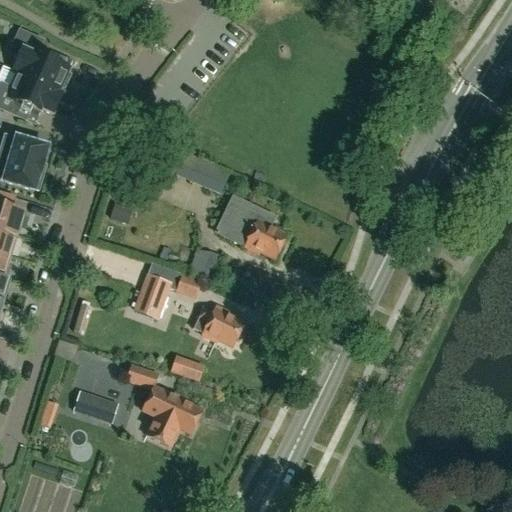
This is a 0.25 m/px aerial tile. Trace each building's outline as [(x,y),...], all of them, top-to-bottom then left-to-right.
[(11,73),(61,95),(61,94),(58,93),(59,89),(63,90),(69,76),(66,75),(68,70),(36,55),(42,42),(18,32),(7,56),(17,60),(11,73)] [(61,95),(11,73),(16,76),(10,90),(0,85),(0,111),(14,118),(19,105),(40,114),(41,112),(51,117),(61,95)] [(2,183),(32,192),(33,191),(37,193),(42,177),(39,176),(42,165),(41,164),(46,148),(15,139),(15,140),(3,137),(0,147),(0,152),(10,156),(2,183)] [(171,177),(220,197),(229,173),(179,152),(176,159),(156,150),(147,171),(170,180),(171,177)] [(274,219),(238,202),(231,198),(213,235),(221,238),(243,249),(243,250),(257,256),(258,254),(274,261),(285,238),(269,230),(274,219)] [(0,231),(15,237),(16,236),(17,236),(17,235),(16,235),(22,214),(0,207),(0,231)] [(0,231),(0,255),(9,258),(10,256),(11,256),(10,255),(11,251),(12,251),(12,250),(11,250),(15,237),(0,231)] [(201,242),(199,264),(224,266),(226,244),(201,242)] [(0,255),(0,279),(2,280),(3,280),(6,267),(7,267),(7,266),(8,262),(9,262),(9,261),(8,261),(9,258),(0,255)] [(146,276),(133,312),(158,321),(171,285),(146,276)] [(201,284),(180,277),(175,294),(195,301),(201,284)] [(0,303),(2,304),(6,290),(6,291),(7,290),(6,289),(7,285),(8,286),(8,285),(7,285),(8,281),(3,280),(2,280),(0,279),(0,303)] [(212,314),(201,309),(192,330),(202,335),(201,338),(215,344),(216,342),(232,349),(243,325),(227,317),(228,315),(215,309),(212,314)] [(191,363),(175,357),(169,372),(186,378),(191,363)] [(153,388),(157,376),(130,367),(125,383),(151,391),(153,388)] [(172,397),(153,388),(151,391),(141,412),(190,436),(202,411),(186,404),(187,401),(174,395),(172,397)] [(117,406),(79,393),(72,413),(111,426),(117,406)] [(49,430),(57,408),(47,405),(40,427),(49,430)]
